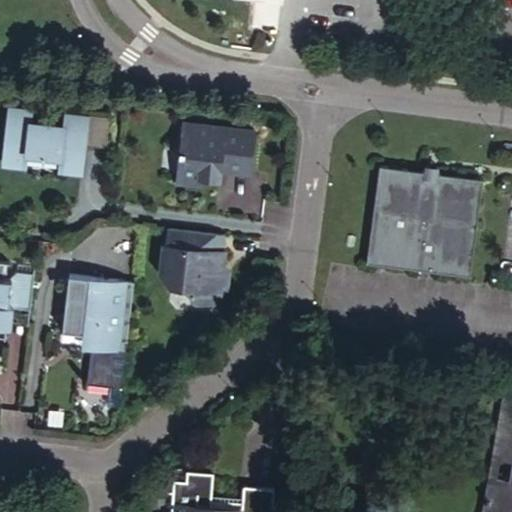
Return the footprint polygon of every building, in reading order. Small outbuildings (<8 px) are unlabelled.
[(26,112),(2,109),(0,131),(0,164),(20,167),(21,153),(54,156),(53,171),(76,173),(79,145),(82,118),(59,116),(58,127),(25,123),(26,112)] [(104,121),(82,118),(79,145),(101,147),(104,121)] [(179,121),(178,128),(219,132),(220,126),(179,121)] [(219,132),(178,128),(173,173),(196,175),(196,170),(216,172),(216,167),(246,169),(251,129),(220,126),(219,132)] [(433,164),(420,162),(419,168),(418,176),(432,178),(432,170),(433,164)] [(419,168),(373,163),(362,261),(466,273),(478,175),(432,170),(432,178),(418,176),(419,168)] [(173,173),(173,179),(195,182),(196,175),(173,173)] [(219,232),(164,226),(162,242),(158,241),(155,270),(165,283),(181,285),(192,299),(209,301),(222,289),(224,273),(219,266),(221,249),(217,248),(219,232)] [(26,309),(30,271),(14,269),(8,274),(8,278),(1,277),(3,262),(0,261),(0,339),(2,340),(6,307),(26,309)] [(31,264),(15,262),(14,269),(30,271),(31,264)] [(122,341),(129,280),(64,273),(57,329),(79,331),(87,341),(86,345),(112,348),(113,340),(122,341)] [(87,341),(79,331),(77,344),(86,345),(87,341)] [(511,371),(509,371),(501,412),(511,414),(511,371)] [(498,428),(511,430),(511,414),(501,412),(498,428)] [(511,430),(498,428),(496,442),(511,445),(511,446),(508,466),(492,463),(486,500),(511,505),(511,430)] [(191,479),(166,476),(162,511),(265,511),(268,485),(237,483),(236,494),(235,504),(189,500),(190,490),(191,479)] [(236,494),(190,490),(189,500),(235,504),(236,494)]
